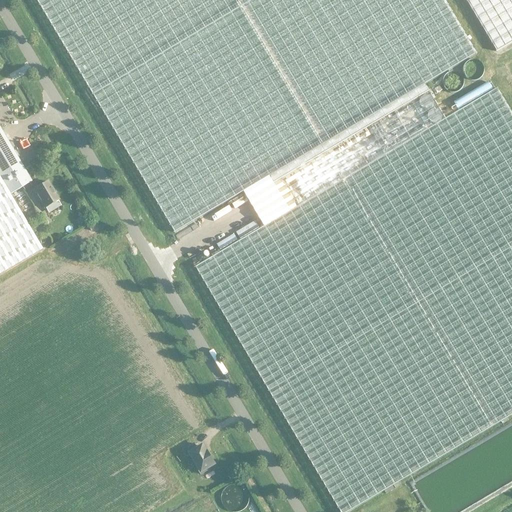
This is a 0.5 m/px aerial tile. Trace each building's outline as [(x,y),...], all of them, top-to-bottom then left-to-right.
[(444,0),(37,0),(175,233),(270,177),(283,199),(257,215),(264,226),(196,267),(340,511),(348,511),(511,415),(511,113),(497,88),(446,119),(426,85),(477,54),(444,0)] [(511,0),(466,0),(497,51),(511,42),(511,0)] [(0,274),(42,249),(10,195),(31,182),(0,130),(0,274)] [(34,190),(44,208),(59,200),(48,182),(34,190)] [(48,245),(49,244),(49,243),(50,242),(50,241),(49,240),(49,239),(48,238),(47,238),(46,237),(45,237),(44,237),(43,238),(42,238),(41,239),(41,240),(41,241),(41,242),(41,243),(41,244),(41,245),(42,245),(43,246),(44,246),(45,246),(46,246),(47,246),(48,245)] [(208,468),(215,464),(208,452),(206,453),(203,446),(197,449),(194,444),(184,450),(187,456),(191,454),(197,465),(196,466),(201,475),(209,469),(208,468)]
